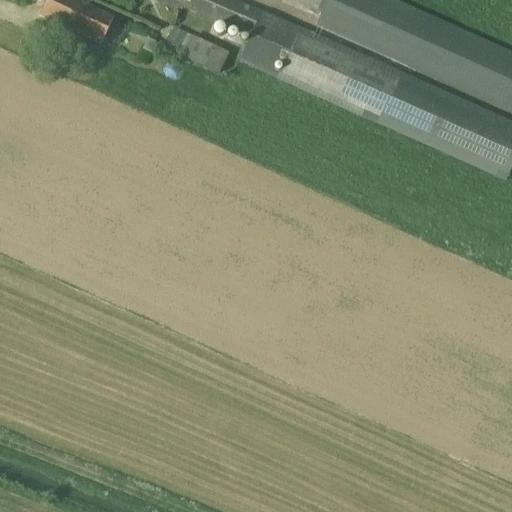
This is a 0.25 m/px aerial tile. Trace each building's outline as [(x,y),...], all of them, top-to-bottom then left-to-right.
[(47,0),(39,17),(101,46),(114,19),(73,0),(47,0)] [(240,63),(381,127),(505,182),(511,166),(511,126),(403,78),(261,14),(227,0),(156,0),(250,40),(240,63)] [(411,23),(360,0),(282,0),(312,12),(312,14),(321,18),(326,20),(322,29),(388,59),(388,58),(511,113),(511,51),(417,9),(411,23)] [(164,51),(181,59),(190,38),(173,29),(164,51)] [(190,38),(181,59),(218,76),(228,55),(191,37),(190,38)]
